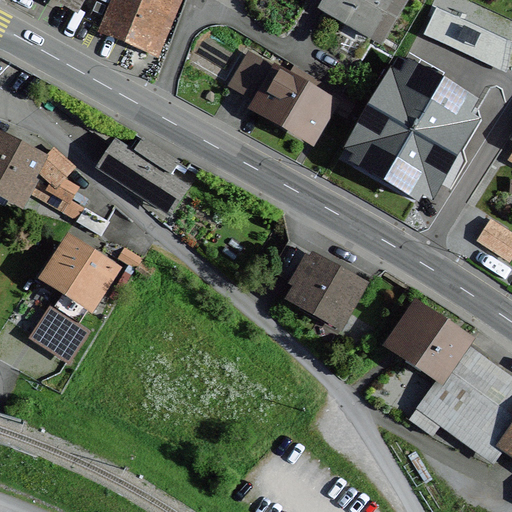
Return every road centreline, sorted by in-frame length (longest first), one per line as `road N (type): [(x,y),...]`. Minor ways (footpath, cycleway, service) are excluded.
road 1 (residential): [(0,104),(37,120),(331,389),(408,511)]
road 2 (primary): [(420,262),(0,27)]
road 3 (residential): [(420,262),(511,110)]
